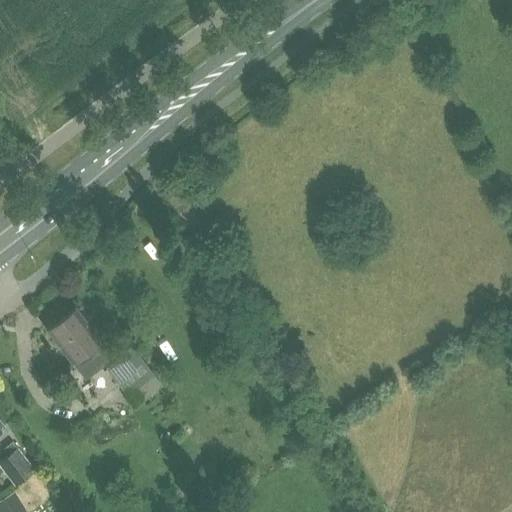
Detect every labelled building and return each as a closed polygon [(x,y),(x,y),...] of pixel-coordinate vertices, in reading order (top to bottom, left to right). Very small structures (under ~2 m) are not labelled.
[(92,344),(99,338),(75,307),(46,329),(71,360),(74,358),(80,366),(98,351),(92,344)] [(130,342),(103,363),(115,379),(134,404),(158,387),(141,363),(144,361),(130,342)] [(0,450),(3,455),(0,456),(0,471),(10,485),(31,469),(9,441),(0,447),(0,450)] [(33,473),(20,481),(32,502),(45,494),(33,473)] [(25,511),(13,493),(0,501),(0,511),(25,511)]
